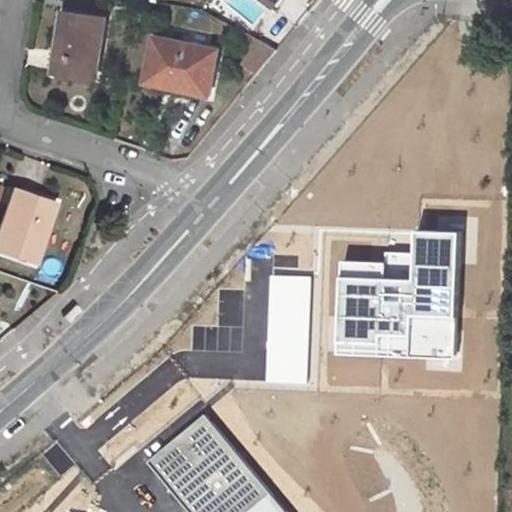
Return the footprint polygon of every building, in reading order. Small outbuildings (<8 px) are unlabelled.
[(64,12),(56,73),(98,79),(106,19),(64,12)] [(157,37),(148,83),(211,95),(219,50),(157,37)] [(243,64),(262,74),(277,47),(258,37),(243,64)] [(13,189),(0,228),(0,249),(35,260),(54,203),(13,189)] [(337,347),(454,352),(460,225),(413,222),(411,278),(340,275),(337,347)] [(310,280),(272,278),(267,383),(305,385),(310,280)] [(291,511),(209,415),(153,462),(195,511),(291,511)]
